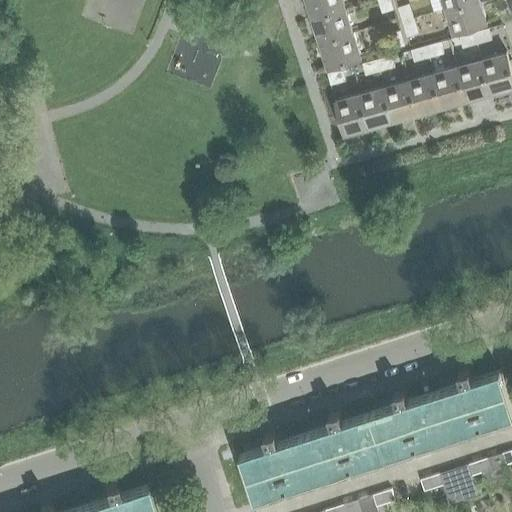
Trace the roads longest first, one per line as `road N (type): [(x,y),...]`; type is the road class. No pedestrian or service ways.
road 1 (residential): [(181,419),(511,315)]
road 2 (unknown): [(271,511),(458,455)]
road 3 (residential): [(0,477),(181,419)]
